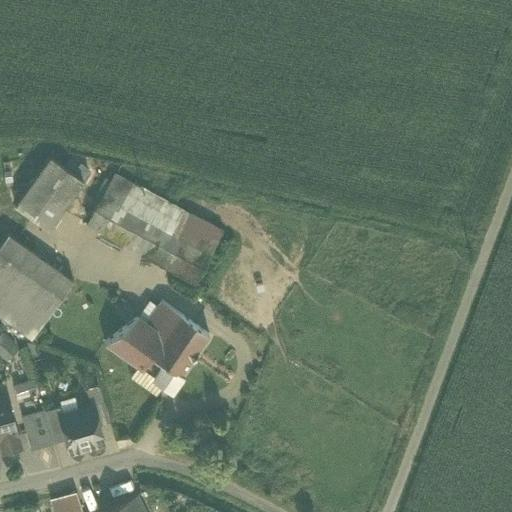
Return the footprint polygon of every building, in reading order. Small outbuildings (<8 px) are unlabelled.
[(14,204),(47,228),(82,179),(49,155),(14,204)] [(87,223),(193,280),(219,232),(114,174),(87,223)] [(22,332),(31,338),(72,279),(7,233),(0,242),(0,316),(3,319),(22,332)] [(104,341),(142,367),(180,312),(161,299),(148,319),(149,324),(137,316),(104,341)] [(209,333),(180,312),(142,367),(170,388),(209,333)] [(0,443),(2,452),(19,447),(5,397),(0,398),(0,443)] [(104,402),(92,406),(98,425),(110,422),(104,402)] [(48,422),(53,442),(66,438),(59,415),(62,414),(60,406),(44,410),(48,422)] [(66,438),(69,450),(86,446),(102,442),(98,425),(92,406),(62,414),(59,415),(66,438)] [(21,417),(25,431),(37,428),(37,426),(48,422),(44,410),(21,417)] [(37,428),(25,431),(30,449),(53,442),(48,422),(37,426),(37,428)] [(50,498),(54,511),(82,511),(75,491),(50,498)] [(145,511),(137,494),(98,511),(145,511)]
